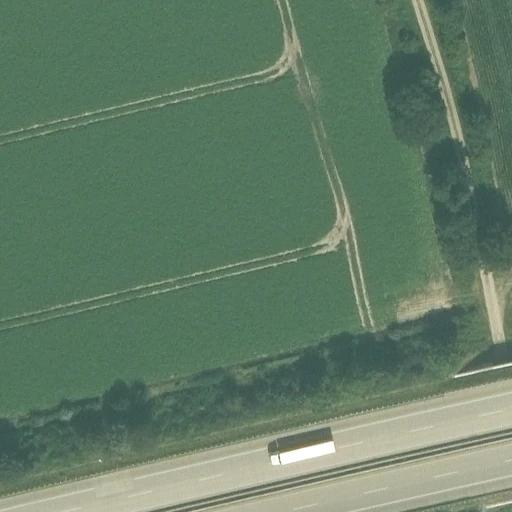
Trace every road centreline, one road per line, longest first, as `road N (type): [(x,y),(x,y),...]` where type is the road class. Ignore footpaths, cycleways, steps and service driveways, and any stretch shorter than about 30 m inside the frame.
road 1 (motorway): [(511,398),(26,511)]
road 2 (track): [(414,0),(511,429)]
road 3 (motorway): [(280,511),(511,458)]
